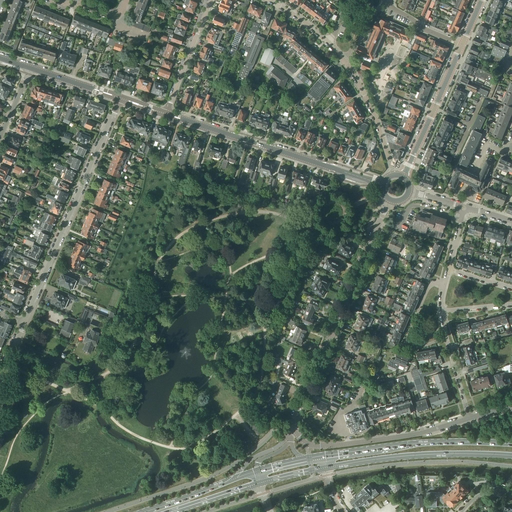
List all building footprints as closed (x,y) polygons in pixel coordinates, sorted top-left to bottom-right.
[(185,0),(184,4),(187,5),(195,8),(198,3),(193,1),(194,1),(192,0),(185,0)] [(306,0),(301,7),(306,10),(311,3),(313,1),(310,0),(309,0),(309,2),(306,0)] [(413,12),(415,7),(403,1),(400,7),(413,12)] [(137,4),(136,7),(136,8),(144,11),(147,5),(139,2),(138,4),(137,4)] [(311,3),(306,10),(310,14),(316,7),(315,7),(311,3)] [(456,3),(454,7),(464,11),(466,7),(456,3)] [(220,8),(219,11),(231,16),(232,13),(231,12),(232,9),(230,8),(229,8),(221,4),(219,8),(220,8)] [(236,34),(230,48),(228,55),(233,57),(234,55),(234,54),(235,55),(237,51),(236,51),(249,20),(248,20),(250,16),(253,17),(254,14),(257,7),(251,4),(248,12),(247,15),(248,15),(246,19),(243,18),(240,25),(236,34)] [(316,7),(310,14),(314,17),(323,6),(322,4),(319,7),(317,4),(315,7),(316,7)] [(501,8),(492,4),(490,10),(499,14),(501,8)] [(10,10),(11,10),(10,10),(18,14),(21,8),(13,5),(12,7),(11,7),(10,10)] [(186,9),(185,11),(186,11),(189,13),(189,12),(193,13),(195,8),(187,5),(186,9)] [(35,7),(35,6),(31,15),(37,17),(41,9),(38,8),(39,7),(36,6),(35,7)] [(323,6),(314,17),(319,21),(326,11),(323,9),(325,7),(323,6)] [(326,11),(319,21),(323,24),(324,25),(326,24),(327,22),(326,21),(329,17),(330,15),(328,13),(330,10),(332,12),(335,9),(330,6),(326,11)] [(260,17),(263,9),(257,7),(254,14),(260,17)] [(41,9),(37,17),(43,19),(46,11),(44,10),(44,9),(41,8),(41,9)] [(135,10),(134,13),(134,14),(142,17),(144,11),(136,8),(136,10),(135,10)] [(453,11),(457,12),(456,15),(463,18),(465,13),(454,9),(453,11)] [(8,15),(8,16),(16,19),(18,14),(10,10),(9,13),(9,12),(8,15)] [(499,14),(490,10),(487,16),(496,19),(499,14)] [(47,11),(46,11),(43,19),(49,22),(52,13),(50,12),(47,11)] [(165,13),(160,11),(157,19),(162,21),(165,13)] [(265,12),(261,23),(264,24),(263,26),(266,27),(267,27),(270,20),(269,20),(271,15),(265,12)] [(53,13),(52,13),(49,22),(55,24),(58,15),(55,14),(56,14),(53,13)] [(188,22),(189,22),(190,21),(190,20),(190,19),(191,17),(183,13),(182,16),(178,14),(177,17),(188,22)] [(133,16),(132,19),(132,20),(135,21),(137,22),(140,23),(142,17),(134,14),(133,16)] [(59,16),(58,15),(55,24),(61,26),(64,18),(61,17),(62,16),(59,15),(59,16)] [(71,24),(74,26),(73,27),(75,28),(76,26),(76,27),(80,17),(74,15),(71,24)] [(455,18),(451,16),(450,18),(461,23),(461,22),(463,18),(456,15),(455,18)] [(5,21),(6,21),(6,22),(14,25),(16,19),(8,16),(7,18),(5,21)] [(213,23),(223,27),(225,20),(216,16),(213,23)] [(485,22),(494,25),(496,19),(487,16),(485,22)] [(65,18),(64,18),(61,26),(67,28),(70,20),(67,19),(67,18),(65,17),(65,18)] [(80,17),(76,27),(81,29),(85,19),(80,17)] [(385,33),(402,40),(402,39),(409,42),(408,43),(413,45),(417,36),(405,31),(406,29),(389,22),(384,21),(378,18),(376,22),(375,22),(372,29),(373,29),(365,48),(361,47),(357,54),(363,57),(360,65),(362,65),(360,69),(370,73),(374,65),(370,63),(371,60),(373,61),(385,33)] [(449,20),(453,22),(452,24),(459,28),(461,23),(450,18),(449,20)] [(85,19),(81,29),(86,31),(90,21),(85,19)] [(185,30),(186,29),(187,29),(188,27),(187,26),(187,25),(183,23),(183,22),(176,19),(174,25),(185,30)] [(256,23),(254,23),(251,32),(256,34),(260,24),(259,24),(261,20),(258,19),(256,23)] [(281,22),(275,20),(272,28),(278,30),(278,29),(281,22)] [(90,21),(86,31),(91,32),(95,23),(90,21)] [(3,27),(4,27),(3,28),(11,31),(14,25),(6,22),(5,24),(4,24),(3,27)] [(281,22),(278,29),(278,30),(283,32),(286,24),(281,22)] [(95,23),(91,32),(96,34),(100,25),(95,23)] [(230,28),(229,31),(236,34),(240,25),(235,23),(233,28),(232,28),(231,29),(230,28)] [(459,28),(452,24),(448,31),(454,34),(455,31),(457,32),(459,28)] [(101,36),(105,27),(100,25),(96,34),(101,36)] [(491,30),(480,26),(478,30),(491,35),(493,31),(497,33),(498,30),(492,27),(491,30)] [(106,38),(110,29),(105,27),(101,36),(106,38)] [(174,33),(183,36),(184,34),(184,35),(186,31),(185,30),(177,27),(174,33)] [(1,33),(9,37),(11,31),(3,28),(3,30),(2,30),(1,33)] [(210,31),(208,35),(217,38),(220,40),(223,32),(212,28),(210,31)] [(286,29),(282,37),(287,39),(288,39),(288,38),(291,31),(286,29)] [(486,38),(491,40),(493,36),(491,36),(491,35),(478,30),(476,34),(486,38)] [(288,39),(286,41),(289,44),(291,42),(292,41),(293,41),(294,40),(295,36),(296,37),(298,34),(291,31),(288,38),(288,39)] [(241,52),(245,54),(244,55),(246,56),(248,52),(255,35),(256,34),(251,32),(245,46),(243,46),(241,52)] [(0,39),(7,43),(9,37),(1,33),(0,36),(0,35),(0,39)] [(169,41),(174,42),(180,44),(183,39),(171,34),(172,34),(169,33),(168,37),(159,34),(158,36),(155,35),(154,36),(168,42),(169,41)] [(426,37),(418,34),(416,39),(424,42),(426,37)] [(208,35),(207,40),(209,41),(208,42),(214,45),(213,47),(221,50),(222,47),(218,46),(220,40),(217,38),(208,35)] [(246,56),(238,76),(246,79),(252,66),(253,66),(255,62),(264,38),(255,35),(248,52),(246,56)] [(289,44),(287,46),(292,50),(300,41),(298,39),(296,37),(295,36),(294,40),(293,41),(292,41),(291,42),(289,44)] [(487,45),(491,47),(492,45),(488,43),(487,44),(475,38),(473,43),(479,46),(479,45),(482,47),(483,46),(486,47),(487,45)] [(18,50),(20,51),(23,52),(24,52),(27,43),(28,41),(22,39),(21,41),(18,50)] [(116,41),(114,47),(113,49),(120,52),(121,50),(124,43),(116,40),(116,41)] [(436,47),(439,49),(447,52),(449,47),(432,40),(430,45),(436,47)] [(499,45),(500,46),(499,48),(507,51),(510,43),(505,41),(502,40),(499,45)] [(60,61),(59,62),(62,63),(65,64),(65,65),(70,54),(66,52),(67,50),(64,49),(67,42),(63,41),(60,49),(63,50),(59,61),(60,61)] [(300,41),(292,50),(297,53),(304,45),(300,41)] [(24,52),(26,53),(29,54),(30,54),(33,45),(27,43),(24,52)] [(163,47),(162,49),(166,50),(175,54),(175,51),(176,51),(177,51),(178,49),(177,48),(177,47),(168,44),(166,48),(163,47)] [(30,54),(32,55),(35,56),(35,55),(36,56),(39,47),(33,45),(30,54)] [(304,45),(297,53),(297,54),(297,53),(301,57),(301,58),(309,49),(304,45)] [(36,56),(38,56),(38,57),(41,58),(41,57),(42,58),(45,49),(44,49),(45,47),(42,46),(41,46),(41,47),(40,48),(39,47),(36,56)] [(203,48),(201,51),(210,55),(211,52),(212,53),(213,50),(204,46),(203,48)] [(478,58),(488,62),(491,55),(491,54),(480,50),(472,46),(469,52),(478,55),(479,55),(478,58)] [(494,46),(491,54),(491,55),(503,60),(503,59),(507,51),(499,48),(494,46)] [(276,51),(267,47),(261,62),(270,66),(276,51)] [(439,49),(436,47),(434,52),(445,57),(447,52),(439,49)] [(42,58),(44,58),(44,59),(47,60),(47,59),(48,59),(51,51),(45,49),(42,58)] [(309,49),(301,58),(305,61),(307,59),(308,60),(309,60),(309,61),(315,54),(314,54),(314,53),(313,52),(309,49)] [(166,50),(163,56),(172,60),(172,59),(173,59),(174,59),(175,57),(174,56),(175,54),(166,50)] [(419,60),(427,63),(431,65),(439,68),(441,65),(429,59),(430,58),(412,50),(411,53),(414,55),(413,57),(416,59),(418,54),(421,56),(419,60)] [(48,59),(50,60),(50,61),(53,62),(53,61),(54,61),(56,53),(51,51),(48,59)] [(200,55),(200,57),(203,58),(202,60),(208,63),(212,64),(214,60),(210,58),(209,58),(210,55),(201,51),(200,55)] [(278,61),(282,57),(281,56),(284,53),(282,51),(279,54),(280,55),(276,59),(278,61)] [(434,52),(432,58),(434,59),(443,62),(445,57),(434,52)] [(70,54),(65,65),(68,66),(67,66),(71,68),(72,66),(76,56),(70,54)] [(315,54),(309,61),(312,63),(310,65),(311,66),(310,68),(310,69),(319,58),(315,54)] [(468,54),(466,59),(476,63),(478,58),(477,57),(468,54)] [(319,58),(310,69),(313,71),(314,69),(314,68),(316,66),(318,68),(324,61),(319,58)] [(84,65),(86,66),(84,71),(88,72),(92,61),(86,59),(84,65)] [(100,66),(100,67),(97,75),(103,77),(109,60),(107,59),(104,67),(100,66)] [(466,59),(464,63),(465,63),(474,67),(476,68),(478,64),(476,63),(466,59)] [(111,61),(109,60),(103,77),(109,79),(112,70),(113,67),(109,66),(111,61)] [(160,65),(162,66),(161,66),(170,69),(172,63),(164,60),(163,63),(161,62),(160,65)] [(197,63),(195,66),(204,70),(205,67),(206,68),(207,65),(208,65),(208,63),(202,60),(201,63),(198,61),(197,63)] [(318,68),(315,72),(316,73),(318,72),(321,74),(328,65),(324,61),(318,68)] [(465,63),(463,69),(471,72),(470,74),(476,77),(479,78),(480,79),(492,84),(495,76),(484,71),(476,68),(474,67),(465,63)] [(123,74),(124,74),(120,83),(131,87),(133,82),(134,82),(135,78),(136,79),(137,77),(137,78),(139,74),(138,74),(140,68),(127,64),(123,74)] [(439,68),(431,65),(429,70),(437,74),(439,68)] [(195,70),(194,72),(203,75),(204,73),(205,70),(204,70),(195,66),(194,70),(195,70)] [(284,87),(287,79),(275,68),(269,74),(276,79),(274,83),(284,87)] [(159,72),(158,75),(167,79),(168,76),(169,76),(170,73),(170,72),(162,69),(160,69),(159,72)] [(328,69),(308,93),(313,97),(331,75),(332,76),(334,73),(332,71),(331,71),(328,69)] [(436,77),(437,74),(429,70),(426,69),(424,74),(435,79),(435,78),(436,78),(436,77)] [(460,71),(459,76),(470,80),(472,81),(474,77),(460,71)] [(123,74),(117,72),(114,81),(120,83),(124,74),(123,74)] [(399,78),(410,82),(411,80),(417,83),(419,79),(402,72),(399,78)] [(297,77),(299,79),(301,81),(305,77),(303,75),(302,75),(300,73),(297,77)] [(331,75),(313,97),(318,101),(338,77),(335,74),(334,73),(332,76),(331,75)] [(435,81),(434,80),(435,79),(427,75),(424,74),(422,73),(420,77),(429,81),(428,81),(433,83),(434,82),(435,81)] [(459,76),(456,81),(459,82),(460,82),(465,84),(467,85),(465,89),(470,91),(486,98),(486,97),(487,97),(488,95),(489,93),(488,92),(478,87),(469,83),(470,80),(459,76)] [(5,77),(4,80),(3,82),(11,86),(12,84),(14,80),(10,78),(10,79),(5,77)] [(137,85),(137,88),(142,90),(145,81),(140,79),(139,82),(138,81),(137,85)] [(151,83),(145,81),(142,90),(148,92),(149,89),(150,89),(151,86),(150,86),(151,83)] [(491,135),(496,137),(495,138),(501,140),(511,113),(511,107),(511,105),(511,81),(510,81),(501,103),(504,104),(503,107),(502,107),(491,135)] [(334,87),(332,89),(334,92),(336,90),(338,92),(345,87),(341,82),(334,87)] [(418,83),(417,85),(430,91),(432,86),(424,82),(422,85),(418,83)] [(154,83),(151,92),(157,94),(160,84),(154,83)] [(162,85),(160,84),(157,94),(162,96),(164,90),(166,89),(166,87),(166,85),(162,84),(162,85)] [(9,89),(1,85),(0,87),(0,91),(7,95),(9,91),(8,91),(9,89)] [(417,85),(417,86),(419,87),(418,89),(420,90),(419,93),(427,96),(430,91),(417,85)] [(41,88),(41,87),(38,86),(37,87),(36,89),(34,88),(34,90),(32,90),(31,96),(38,98),(41,88)] [(458,86),(455,91),(456,92),(456,91),(467,97),(470,91),(465,89),(458,86)] [(337,97),(335,100),(336,101),(348,92),(345,87),(338,92),(336,94),(338,96),(337,97)] [(43,100),(46,90),(41,88),(38,98),(43,100)] [(186,103),(186,104),(188,105),(189,104),(189,105),(194,92),(187,89),(184,99),(182,99),(181,101),(183,102),(186,103)] [(46,90),(43,100),(48,102),(52,92),(46,90)] [(201,104),(203,105),(207,95),(208,91),(206,90),(204,93),(205,93),(205,94),(202,93),(201,98),(198,96),(199,94),(195,92),(192,100),(195,101),(194,106),(195,106),(195,107),(196,107),(197,107),(198,107),(200,108),(201,104)] [(456,92),(453,97),(464,101),(465,102),(467,97),(456,91),(456,92)] [(54,103),(57,93),(52,92),(48,102),(54,103)] [(348,92),(336,101),(338,103),(343,99),(345,102),(352,97),(348,92)] [(411,92),(410,95),(412,96),(415,97),(417,98),(425,101),(427,96),(419,93),(418,96),(411,92)] [(54,103),(53,106),(57,108),(57,106),(59,106),(63,95),(57,93),(54,103)] [(206,103),(204,109),(208,110),(208,111),(210,112),(210,111),(211,112),(215,102),(214,101),(212,100),(210,100),(210,101),(207,100),(206,100),(206,99),(209,100),(211,95),(208,94),(207,95),(204,103),(206,103)] [(70,109),(67,108),(64,119),(71,121),(72,117),(73,118),(74,115),(73,115),(75,109),(76,107),(77,108),(80,97),(75,96),(72,106),(70,109)] [(453,96),(451,101),(451,102),(461,107),(462,107),(465,102),(464,101),(453,97),(453,96)] [(77,108),(76,107),(75,109),(79,111),(80,109),(81,109),(82,107),(85,99),(80,97),(77,108)] [(417,98),(415,103),(423,107),(425,101),(417,98)] [(485,99),(482,106),(491,110),(494,103),(485,99)] [(93,110),(92,111),(91,113),(93,114),(97,103),(89,100),(86,109),(90,110),(91,108),(93,109),(93,110)] [(219,101),(218,104),(215,114),(219,115),(220,114),(221,114),(225,103),(219,101)] [(229,105),(225,103),(221,114),(226,116),(230,105),(230,106),(232,101),(230,101),(229,105)] [(347,105),(349,109),(343,112),(345,114),(348,112),(350,111),(358,107),(355,101),(347,105)] [(451,102),(449,107),(459,112),(461,107),(451,102)] [(97,103),(93,114),(92,116),(94,117),(96,112),(101,114),(104,106),(97,103)] [(34,108),(26,105),(24,110),(32,114),(34,108)] [(226,116),(227,116),(227,117),(230,119),(230,118),(232,118),(236,107),(230,106),(230,105),(226,116)] [(408,105),(406,110),(419,116),(421,110),(413,107),(408,105)] [(348,112),(350,115),(346,117),(348,120),(354,116),(361,112),(358,107),(350,111),(348,112)] [(448,107),(446,112),(456,117),(459,112),(449,107),(448,107)] [(240,115),(238,120),(239,120),(239,121),(241,122),(241,121),(244,122),(246,117),(247,118),(249,113),(239,109),(237,114),(240,115)] [(21,116),(29,120),(32,114),(24,110),(21,116)] [(401,113),(401,115),(404,116),(408,118),(416,121),(419,116),(406,110),(405,110),(403,114),(401,113)] [(345,121),(347,124),(355,119),(358,125),(363,122),(361,119),(364,118),(361,112),(354,116),(348,120),(345,121)] [(261,127),(263,128),(263,129),(267,130),(269,121),(270,119),(267,118),(269,114),(265,113),(265,115),(261,127)] [(250,124),(252,124),(251,125),(256,127),(256,126),(259,115),(255,114),(254,116),(252,116),(250,124)] [(261,115),(259,115),(256,126),(261,127),(265,115),(261,114),(261,115)] [(478,115),(457,159),(459,160),(458,163),(461,164),(468,167),(483,134),(481,133),(482,129),(480,128),(485,118),(478,115)] [(274,125),(273,129),(274,131),(276,132),(277,129),(278,129),(280,123),(281,120),(282,117),(280,116),(279,118),(278,119),(275,118),(274,121),(273,123),(274,125)] [(404,116),(402,121),(403,122),(405,123),(414,127),(416,121),(408,118),(404,116)] [(445,116),(443,122),(443,123),(454,127),(456,122),(445,116)] [(278,129),(277,129),(276,132),(282,134),(285,126),(285,125),(288,119),(287,119),(288,117),(285,117),(284,120),(284,121),(281,120),(280,123),(278,129)] [(33,124),(41,128),(41,127),(42,128),(44,124),(31,119),(31,120),(30,119),(29,122),(34,124),(33,124)] [(127,126),(132,127),(131,128),(140,131),(143,123),(130,119),(129,122),(128,122),(127,126)] [(94,123),(87,120),(84,127),(90,130),(91,129),(92,130),(93,129),(94,127),(93,126),(94,123)] [(299,140),(302,141),(307,130),(308,131),(312,122),(307,120),(305,124),(305,125),(304,129),(300,127),(295,138),(296,139),(296,140),(298,141),(299,140)] [(18,126),(25,129),(26,129),(28,131),(29,130),(30,127),(28,126),(29,125),(28,124),(28,123),(26,122),(25,123),(20,121),(19,123),(18,123),(17,125),(18,125),(18,126)] [(288,132),(289,132),(288,136),(291,137),(292,136),(294,131),(295,131),(296,128),(296,126),(293,124),(294,121),(292,121),(290,126),(288,132)] [(389,125),(381,121),(384,128),(387,130),(394,133),(394,134),(398,135),(396,138),(399,139),(407,142),(409,136),(402,133),(399,132),(400,129),(390,125),(389,125)] [(143,123),(140,131),(140,132),(147,134),(150,125),(143,122),(143,123)] [(347,130),(348,127),(336,122),(335,125),(347,130)] [(359,129),(365,131),(368,125),(364,123),(360,125),(359,129)] [(391,123),(390,125),(400,129),(407,132),(408,131),(411,132),(414,127),(405,123),(404,128),(400,126),(400,127),(397,126),(391,123)] [(443,123),(441,128),(451,132),(454,127),(443,123)] [(16,129),(15,132),(26,136),(28,131),(26,129),(25,129),(18,126),(17,127),(17,126),(15,129),(16,129)] [(153,137),(154,138),(153,140),(158,142),(159,139),(160,140),(163,130),(163,128),(156,126),(153,137)] [(441,128),(439,133),(449,137),(451,132),(441,128)] [(168,139),(170,132),(167,131),(167,130),(164,129),(163,130),(160,140),(159,143),(162,144),(161,145),(166,147),(169,139),(168,139)] [(88,142),(88,141),(89,141),(90,139),(90,138),(89,138),(90,137),(89,137),(90,135),(89,134),(83,131),(82,132),(81,132),(81,133),(80,133),(78,138),(77,140),(86,144),(87,142),(88,142)] [(313,133),(309,132),(305,141),(312,144),(314,138),(315,138),(317,133),(314,132),(313,133)] [(438,132),(436,137),(436,138),(447,143),(449,137),(439,133),(438,132)] [(174,148),(178,149),(178,148),(176,147),(177,146),(179,146),(183,135),(179,133),(178,134),(176,133),(171,148),(174,149),(174,148)] [(394,136),(385,133),(387,137),(388,141),(397,145),(404,148),(405,147),(407,142),(399,139),(396,138),(394,136)] [(317,141),(318,142),(317,145),(324,148),(328,138),(320,134),(317,141)] [(178,163),(181,164),(180,167),(182,168),(188,149),(185,148),(189,138),(186,137),(187,136),(183,135),(179,146),(181,147),(180,151),(182,152),(181,157),(180,157),(178,163)] [(369,153),(366,161),(369,162),(369,163),(372,164),(372,163),(373,163),(375,158),(377,159),(378,156),(376,155),(376,154),(372,152),(376,143),(375,143),(376,140),(375,137),(374,136),(371,143),(368,151),(367,152),(369,153)] [(10,144),(18,147),(16,150),(20,151),(21,148),(18,147),(19,144),(23,145),(24,141),(30,144),(31,141),(29,140),(23,137),(22,140),(18,138),(17,138),(16,138),(16,139),(12,137),(10,144)] [(134,141),(123,137),(120,143),(130,147),(132,143),(133,144),(134,141)] [(343,141),(338,152),(344,155),(345,152),(347,153),(349,148),(350,148),(351,145),(354,139),(350,137),(348,143),(343,141)] [(434,143),(444,148),(447,143),(436,138),(434,143)] [(202,142),(195,140),(192,150),(199,152),(199,150),(201,150),(202,145),(201,145),(202,142)] [(328,148),(332,150),(332,151),(335,152),(335,151),(336,152),(339,144),(331,141),(329,144),(328,148)] [(397,145),(388,141),(391,150),(394,158),(396,157),(397,159),(398,160),(401,159),(405,149),(404,148),(397,145)] [(431,148),(440,153),(442,153),(444,148),(434,143),(433,142),(431,148)] [(207,152),(206,151),(204,158),(207,159),(208,154),(210,154),(209,156),(213,157),(216,145),(213,144),(213,145),(210,144),(209,145),(207,152)] [(86,149),(79,146),(77,145),(75,149),(77,150),(76,154),(83,157),(83,156),(84,157),(85,154),(84,154),(86,149)] [(220,147),(216,145),(213,157),(216,158),(217,157),(220,158),(221,156),(223,149),(223,148),(220,147)] [(347,153),(346,155),(352,158),(354,154),(355,154),(357,147),(351,145),(350,148),(349,148),(347,153)] [(358,149),(354,157),(361,160),(365,151),(364,151),(365,149),(366,148),(360,145),(358,149)] [(8,147),(6,153),(17,158),(20,151),(16,150),(16,151),(8,147)] [(429,147),(427,152),(428,154),(438,159),(438,158),(440,153),(431,148),(429,147)] [(129,154),(117,149),(115,155),(124,159),(125,156),(128,157),(129,154)] [(229,162),(230,163),(232,164),(233,164),(234,164),(234,163),(237,153),(233,152),(233,151),(229,150),(226,160),(223,159),(221,167),(225,169),(228,161),(229,161),(229,162)] [(440,153),(438,158),(450,163),(453,158),(442,153),(440,153)] [(422,161),(434,167),(437,161),(434,160),(435,158),(426,154),(422,161)] [(124,159),(115,155),(113,161),(127,167),(128,165),(122,163),(124,159)] [(10,165),(13,159),(5,156),(2,162),(10,165)] [(68,159),(66,157),(65,159),(67,160),(79,166),(81,161),(74,158),(74,157),(70,156),(68,159)] [(245,167),(250,168),(249,170),(252,171),(254,166),(253,166),(255,159),(249,157),(245,167)] [(473,189),(479,191),(480,189),(481,190),(486,180),(485,179),(490,168),(492,168),(495,162),(487,158),(487,159),(486,159),(478,176),(459,167),(460,165),(461,164),(458,163),(458,164),(455,170),(456,171),(453,176),(450,184),(451,184),(451,186),(455,188),(458,180),(474,187),(473,189)] [(500,158),(497,166),(502,169),(506,160),(502,159),(500,158)] [(66,163),(71,164),(70,167),(77,170),(79,166),(67,160),(66,163)] [(502,169),(501,171),(507,173),(507,171),(511,162),(509,162),(509,161),(507,160),(507,161),(506,160),(502,169)] [(121,165),(124,166),(123,168),(129,170),(130,169),(127,167),(113,161),(110,167),(119,170),(121,165)] [(264,162),(262,161),(259,171),(265,173),(268,163),(265,161),(264,162)] [(73,177),(74,176),(75,175),(74,174),(75,172),(66,168),(66,167),(57,163),(54,169),(63,173),(64,173),(73,177)] [(272,164),(268,163),(265,173),(272,175),(275,165),(272,164)] [(9,169),(0,165),(0,172),(7,175),(9,169)] [(445,168),(444,171),(446,172),(445,174),(450,175),(451,174),(454,167),(449,165),(447,169),(445,168)] [(119,170),(110,167),(108,173),(119,177),(120,175),(121,176),(123,172),(119,170)] [(277,177),(285,179),(288,170),(281,167),(277,177)] [(292,181),(293,181),(293,182),(296,183),(296,182),(298,183),(301,175),(301,174),(299,173),(299,172),(296,171),(296,172),(295,172),(294,174),(293,174),(292,176),(293,176),(292,179),(293,179),(292,181)] [(71,183),(72,180),(73,180),(73,179),(73,178),(73,177),(64,173),(63,173),(60,178),(71,183)] [(298,183),(300,184),(300,185),(305,187),(306,184),(305,184),(307,177),(301,175),(298,183)] [(315,185),(316,185),(316,188),(320,189),(321,186),(324,187),(326,183),(323,182),(324,180),(319,179),(313,177),(312,181),(316,182),(315,185)] [(431,177),(430,179),(427,188),(431,190),(435,178),(431,177)] [(127,183),(126,185),(132,187),(134,182),(126,179),(125,183),(127,183)] [(60,181),(58,187),(66,190),(67,191),(68,191),(69,189),(69,188),(69,187),(68,187),(69,185),(61,181),(59,180),(56,186),(57,186),(59,181),(60,181)] [(112,183),(105,180),(102,186),(115,191),(118,184),(113,182),(112,183)] [(54,201),(55,202),(56,200),(64,203),(66,198),(68,194),(65,193),(66,190),(58,187),(57,186),(56,186),(54,185),(53,188),(58,190),(56,195),(58,196),(57,198),(47,194),(45,197),(50,199),(54,201)] [(115,191),(102,186),(100,192),(116,198),(117,197),(113,195),(114,191),(115,192),(115,191)] [(487,189),(484,196),(483,198),(488,200),(492,191),(487,189)] [(497,193),(492,191),(488,200),(490,201),(490,199),(493,201),(497,193)] [(100,192),(98,196),(97,197),(106,201),(108,196),(111,197),(110,199),(114,200),(114,199),(117,201),(117,200),(116,199),(116,198),(100,192)] [(506,196),(501,194),(497,204),(502,206),(506,196)] [(301,195),(300,197),(298,196),(295,205),(297,205),(297,206),(300,207),(304,196),(301,195)] [(106,201),(97,197),(95,203),(106,208),(107,205),(105,204),(106,201)] [(49,205),(52,206),(60,210),(62,207),(61,206),(62,205),(55,202),(54,201),(50,199),(48,201),(51,203),(49,205)] [(57,215),(58,213),(59,212),(60,210),(52,206),(50,209),(49,211),(50,211),(57,215)] [(13,208),(10,207),(9,209),(12,211),(11,214),(15,215),(17,210),(13,208)] [(88,216),(97,220),(102,222),(106,214),(92,209),(90,213),(88,216)] [(42,217),(41,220),(52,226),(53,226),(54,225),(55,223),(54,222),(56,218),(46,213),(45,212),(43,216),(42,217)] [(431,214),(423,212),(422,215),(417,214),(413,226),(411,225),(409,234),(418,237),(419,235),(428,237),(429,234),(436,236),(435,237),(440,239),(442,232),(443,232),(447,219),(431,214)] [(97,220),(88,216),(85,222),(98,228),(99,225),(96,224),(97,220)] [(35,224),(34,227),(36,228),(35,228),(43,231),(44,229),(50,231),(51,231),(53,228),(52,228),(52,226),(41,220),(38,226),(35,224)] [(83,228),(92,232),(95,233),(97,230),(98,228),(85,222),(83,228)] [(471,224),(468,232),(474,234),(475,234),(477,226),(471,224)] [(494,228),(491,227),(492,226),(488,225),(485,237),(490,238),(494,228)] [(483,228),(477,226),(475,234),(474,234),(474,236),(480,238),(483,228)] [(494,227),(494,228),(490,238),(496,240),(499,229),(497,229),(497,228),(494,227)] [(34,234),(34,235),(46,241),(48,236),(42,233),(43,231),(35,228),(34,230),(35,231),(34,234)] [(82,234),(93,239),(95,233),(92,232),(83,228),(81,231),(83,232),(82,234)] [(499,229),(496,240),(495,242),(504,244),(506,238),(503,237),(505,230),(502,229),(502,230),(499,229)] [(36,242),(44,245),(45,245),(47,242),(46,242),(46,241),(34,235),(33,237),(37,239),(36,242)] [(401,242),(393,238),(389,247),(399,252),(402,245),(406,247),(409,241),(402,238),(401,242)] [(32,246),(30,250),(32,250),(40,254),(41,254),(42,251),(43,249),(33,244),(34,243),(26,239),(24,243),(32,246)] [(432,242),(434,243),(432,248),(441,252),(443,246),(442,246),(443,243),(433,239),(432,242)] [(339,252),(344,255),(344,254),(350,256),(350,255),(351,256),(352,252),(351,252),(353,248),(350,247),(352,242),(347,240),(346,243),(344,242),(343,244),(341,243),(339,248),(341,248),(339,252)] [(77,243),(75,247),(84,251),(87,252),(90,246),(79,241),(78,244),(77,243)] [(0,250),(0,257),(10,261),(12,256),(26,262),(25,265),(30,267),(30,266),(34,268),(36,263),(24,258),(25,257),(23,256),(21,255),(21,256),(13,253),(14,252),(4,248),(2,247),(0,250)] [(84,251),(75,247),(73,253),(85,258),(86,256),(83,254),(84,251)] [(433,251),(431,255),(438,258),(441,252),(432,248),(431,251),(433,251)] [(25,252),(24,255),(27,256),(32,258),(38,260),(39,257),(38,257),(40,254),(32,250),(30,250),(29,249),(27,252),(25,252)] [(317,249),(314,257),(320,259),(324,252),(317,249)] [(85,258),(73,253),(70,259),(80,263),(81,260),(84,261),(85,258)] [(395,259),(386,255),(383,262),(392,266),(395,259)] [(428,258),(427,260),(436,263),(438,258),(431,255),(430,258),(428,258)] [(459,258),(458,258),(456,265),(462,267),(465,258),(463,258),(462,259),(459,258)] [(467,259),(465,258),(462,267),(468,269),(470,261),(467,260),(467,259)] [(69,262),(69,263),(69,265),(80,270),(82,267),(78,266),(80,263),(70,259),(69,262)] [(327,269),(332,272),(332,271),(338,273),(338,272),(339,273),(341,269),(340,268),(341,266),(327,259),(325,263),(329,265),(327,269)] [(426,265),(426,266),(433,269),(436,263),(427,260),(426,262),(428,262),(426,265)] [(474,262),(470,261),(468,269),(473,271),(476,262),(474,261),(474,262)] [(381,269),(389,273),(392,266),(383,262),(381,269)] [(476,262),(473,271),(479,273),(482,265),(478,264),(479,263),(476,262)] [(482,265),(479,273),(485,274),(488,264),(487,263),(486,264),(482,263),(482,265)] [(421,269),(423,270),(431,274),(433,269),(426,266),(426,265),(424,264),(421,269)] [(497,266),(488,264),(485,274),(491,276),(491,274),(494,275),(497,266)] [(11,267),(10,270),(14,272),(14,271),(29,278),(30,276),(31,275),(32,274),(31,273),(31,272),(23,269),(22,271),(19,270),(19,271),(11,267)] [(503,271),(500,269),(497,277),(503,279),(506,270),(504,269),(503,271)] [(422,273),(423,273),(421,277),(429,280),(431,274),(423,270),(422,273)] [(508,271),(506,270),(503,279),(509,280),(511,273),(508,272),(508,271)] [(14,271),(14,272),(13,274),(17,276),(16,276),(19,278),(18,280),(27,284),(27,283),(28,283),(29,281),(28,280),(29,278),(14,271)] [(63,275),(62,276),(61,276),(60,280),(61,280),(59,284),(73,290),(77,281),(63,275)] [(82,276),(80,280),(79,279),(79,281),(79,284),(84,286),(85,283),(88,285),(90,280),(82,276)] [(375,281),(375,283),(384,286),(387,280),(378,276),(377,279),(376,278),(375,281)] [(316,283),(326,288),(327,289),(330,282),(320,278),(319,280),(317,280),(316,283)] [(417,283),(416,286),(423,290),(425,284),(417,280),(416,282),(417,283)] [(14,282),(11,288),(23,293),(23,292),(24,292),(25,291),(24,290),(24,289),(25,287),(14,282)] [(313,290),(319,293),(318,295),(322,297),(326,288),(316,283),(314,287),(313,286),(312,289),(313,290)] [(372,289),(381,293),(384,286),(375,283),(372,289)] [(411,291),(410,291),(413,292),(420,295),(423,290),(416,286),(416,287),(414,286),(411,291)] [(413,292),(410,291),(408,296),(418,300),(420,295),(413,292)] [(15,295),(9,293),(9,295),(22,301),(24,296),(16,293),(15,295)] [(67,299),(55,294),(55,295),(53,294),(52,298),(53,299),(51,303),(65,309),(69,299),(69,298),(74,301),(75,297),(68,294),(67,297),(67,298),(67,299)] [(8,297),(13,299),(12,302),(20,305),(22,301),(9,295),(8,297)] [(377,299),(367,295),(364,301),(373,306),(375,303),(378,304),(379,303),(380,300),(377,299)] [(408,296),(406,302),(415,306),(418,300),(408,296)] [(321,304),(316,302),(317,300),(310,297),(309,300),(311,301),(309,306),(308,305),(306,310),(313,313),(315,309),(318,310),(321,304)] [(375,311),(373,310),(374,307),(373,306),(364,301),(361,308),(371,312),(370,313),(374,315),(376,312),(375,311)] [(405,304),(407,305),(406,308),(413,311),(415,306),(406,302),(405,304)] [(9,309),(1,305),(0,307),(16,314),(18,311),(10,307),(9,309)] [(80,319),(86,321),(87,317),(90,318),(92,313),(84,309),(80,319)] [(302,315),(299,320),(311,326),(313,320),(310,319),(313,313),(306,310),(303,316),(302,315)] [(397,318),(400,319),(407,322),(409,317),(401,313),(400,315),(399,314),(397,318)] [(368,319),(359,315),(356,322),(365,326),(368,319)] [(503,327),(503,325),(500,316),(494,318),(497,326),(497,327),(498,328),(503,327)] [(399,321),(397,324),(397,325),(404,328),(407,322),(400,319),(397,318),(397,320),(399,321)] [(497,327),(497,326),(494,318),(488,320),(491,329),(494,328),(497,327)] [(483,321),(485,329),(485,330),(485,331),(491,329),(488,320),(486,320),(483,321)] [(0,327),(2,328),(0,330),(8,334),(12,325),(2,321),(0,324),(0,326),(1,326),(0,327)] [(60,335),(69,338),(74,324),(65,321),(60,335)] [(353,328),(363,332),(365,326),(356,322),(353,328)] [(462,324),(457,325),(457,328),(457,329),(457,330),(458,330),(459,333),(462,332),(463,334),(465,333),(467,332),(467,331),(470,330),(468,322),(462,324)] [(477,323),(471,325),(474,335),(480,333),(479,332),(480,332),(477,323)] [(396,327),(395,330),(402,333),(404,328),(397,325),(397,324),(395,324),(395,326),(396,327)] [(306,331),(297,327),(294,334),(303,338),(306,331)] [(394,333),(392,335),(392,336),(400,339),(402,333),(395,330),(391,328),(390,331),(394,333)] [(0,335),(6,338),(8,334),(0,330),(0,335)] [(83,341),(86,343),(83,350),(90,353),(93,345),(95,346),(98,337),(97,336),(98,333),(91,331),(90,334),(87,332),(83,341)] [(291,341),(300,345),(303,338),(294,334),(291,341)] [(389,336),(392,337),(390,341),(397,344),(400,339),(392,336),(392,335),(390,334),(389,336)] [(363,340),(351,335),(348,341),(357,345),(358,342),(361,343),(362,343),(363,340)] [(345,348),(354,352),(357,345),(348,341),(345,348)] [(465,344),(466,347),(463,348),(464,354),(473,351),(472,349),(471,349),(470,345),(472,345),(471,342),(465,344)] [(288,362),(289,362),(296,366),(298,367),(299,364),(300,365),(301,362),(300,362),(301,360),(297,358),(300,352),(292,349),(290,353),(292,354),(288,362)] [(474,355),(473,351),(464,354),(466,359),(475,357),(474,355)] [(394,360),(392,359),(389,364),(392,366),(393,363),(399,365),(403,355),(402,355),(403,355),(398,353),(394,360)] [(354,360),(341,354),(338,361),(347,365),(349,361),(353,363),(354,360)] [(399,365),(404,368),(403,370),(406,372),(408,366),(405,365),(408,358),(408,357),(404,355),(404,356),(403,355),(399,365)] [(475,357),(466,359),(468,365),(475,363),(475,361),(478,360),(477,356),(475,357)] [(278,358),(273,357),(271,364),(281,366),(284,360),(278,358)] [(335,367),(345,372),(347,373),(351,366),(347,365),(338,361),(335,367)] [(284,373),(286,374),(285,377),(289,379),(290,376),(292,377),(296,366),(289,362),(284,373)] [(504,372),(494,375),(497,387),(507,384),(511,383),(510,378),(506,379),(504,372)] [(448,390),(448,389),(442,373),(433,376),(439,392),(443,391),(444,393),(446,392),(448,390)] [(487,375),(487,376),(479,379),(482,388),(486,386),(486,387),(491,386),(489,382),(494,381),(491,374),(487,375)] [(327,382),(328,382),(327,383),(338,388),(340,383),(338,383),(340,379),(331,375),(329,379),(328,379),(327,382)] [(482,388),(479,379),(471,381),(474,391),(478,390),(478,389),(482,388)] [(329,392),(328,393),(329,394),(331,395),(333,395),(335,390),(337,391),(338,388),(327,383),(325,389),(329,391),(328,392),(329,392)] [(279,388),(280,389),(276,397),(279,405),(285,402),(283,398),(286,391),(287,391),(288,387),(281,384),(279,388)] [(439,392),(440,394),(437,395),(440,404),(444,402),(445,403),(449,402),(446,392),(444,393),(443,391),(439,392)] [(412,411),(414,410),(409,394),(406,395),(408,398),(404,399),(408,411),(408,412),(409,413),(410,413),(411,413),(412,412),(412,411)] [(440,404),(437,395),(429,397),(433,407),(437,406),(436,405),(440,404)] [(401,396),(396,398),(402,413),(402,415),(406,414),(405,412),(408,411),(404,399),(402,400),(401,396)] [(400,415),(400,414),(402,413),(396,398),(390,399),(392,403),(396,417),(397,417),(398,417),(399,417),(399,416),(400,416),(400,415)] [(429,409),(425,398),(420,399),(424,410),(429,409)] [(415,401),(418,412),(424,410),(420,399),(415,401)] [(313,409),(319,412),(317,415),(321,416),(323,414),(326,407),(327,404),(320,401),(319,404),(316,403),(315,405),(313,408),(314,408),(313,409)] [(385,405),(389,417),(391,416),(392,418),(396,417),(392,403),(387,405),(387,404),(385,405)] [(344,415),(348,427),(351,426),(353,433),(369,428),(368,424),(371,423),(367,411),(366,408),(365,405),(359,406),(360,410),(344,415)] [(389,418),(389,417),(385,405),(381,407),(381,406),(379,407),(383,419),(385,418),(385,419),(385,420),(386,420),(387,420),(388,420),(389,420),(389,419),(389,418)] [(373,409),(370,410),(369,407),(366,408),(367,411),(371,423),(373,423),(373,424),(374,424),(375,425),(375,424),(376,424),(377,423),(377,422),(377,421),(373,409)] [(373,409),(377,421),(379,420),(379,422),(383,421),(383,419),(379,407),(375,409),(375,408),(373,409)] [(451,489),(460,498),(461,498),(468,491),(459,482),(451,489)] [(360,493),(367,502),(366,502),(367,503),(372,499),(371,498),(379,492),(378,491),(379,491),(383,496),(388,492),(383,485),(378,489),(376,486),(373,489),(372,488),(369,484),(367,486),(367,485),(363,489),(363,490),(360,493)] [(423,506),(420,485),(417,486),(418,492),(416,492),(415,494),(415,498),(406,497),(405,502),(414,503),(415,504),(416,504),(417,507),(423,506)] [(445,490),(448,492),(445,495),(444,494),(443,495),(441,492),(427,492),(427,507),(437,507),(437,498),(443,498),(443,499),(450,506),(452,505),(453,506),(457,502),(457,501),(460,498),(451,489),(448,486),(445,490)] [(351,501),(354,505),(358,510),(363,506),(362,506),(366,502),(367,502),(360,493),(356,496),(355,495),(353,497),(354,498),(351,501)]
